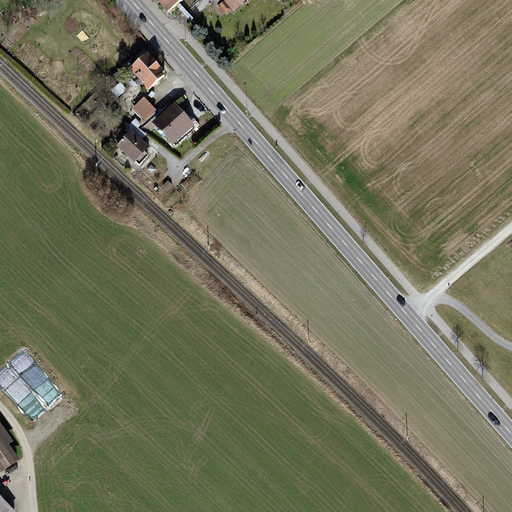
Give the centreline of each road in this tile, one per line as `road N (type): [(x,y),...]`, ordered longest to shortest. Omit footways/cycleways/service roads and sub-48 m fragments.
road 1 (secondary): [(407,315),(130,0)]
road 2 (secondary): [(511,434),(407,315)]
road 3 (residential): [(407,315),(434,294),(511,347)]
